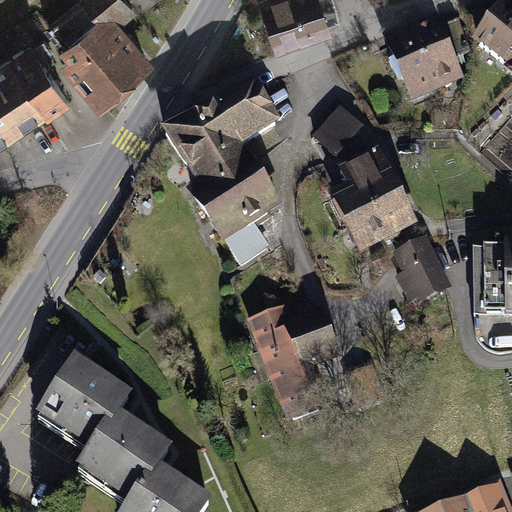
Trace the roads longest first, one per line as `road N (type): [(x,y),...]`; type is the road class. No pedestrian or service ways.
road 1 (residential): [(364,33),(194,103),(154,107)]
road 2 (tertiary): [(0,349),(111,174)]
road 3 (tertiary): [(154,107),(217,0)]
